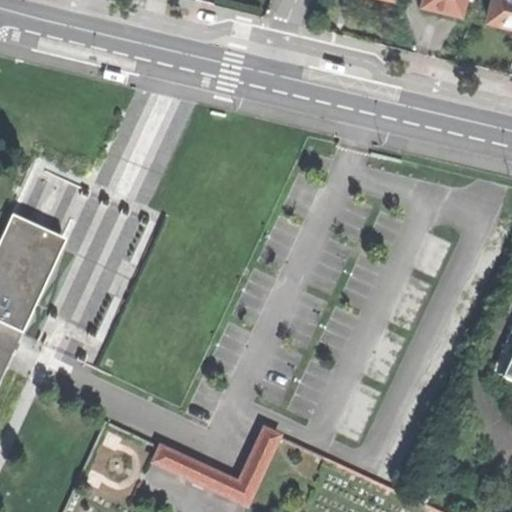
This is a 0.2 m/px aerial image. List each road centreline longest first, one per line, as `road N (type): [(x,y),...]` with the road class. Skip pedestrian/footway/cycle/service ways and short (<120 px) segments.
road 1 (secondary): [(0,4),(262,67)]
road 2 (secondary): [(262,67),(511,127)]
